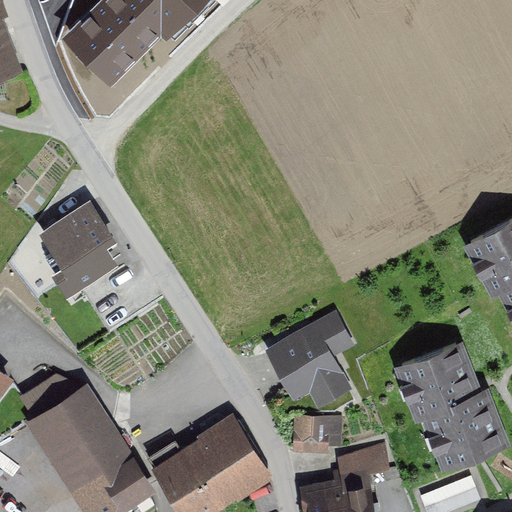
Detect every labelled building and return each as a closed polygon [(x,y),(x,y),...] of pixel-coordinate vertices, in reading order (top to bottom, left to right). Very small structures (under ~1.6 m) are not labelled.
[(100,0),(65,36),(113,83),(163,33),(169,39),(207,0),(100,0)] [(0,71),(18,65),(0,15),(0,71)] [(90,203),(46,232),(78,282),(112,260),(100,242),(111,235),(90,203)] [(511,218),(471,240),(480,256),(483,254),(492,270),(488,272),(498,290),(505,286),(511,299),(511,218)] [(336,314),(271,349),(287,380),(305,371),(321,400),(347,386),(328,352),(350,340),(336,314)] [(456,343),(402,363),(409,379),(413,378),(419,395),(415,396),(423,416),(430,413),(436,431),(440,429),(447,446),(443,448),(449,464),(503,444),(482,389),(475,391),(456,343)] [(0,369),(0,386),(8,375),(0,369)] [(38,417),(86,387),(56,371),(22,394),(38,417)] [(86,387),(38,417),(99,511),(109,511),(150,486),(86,387)] [(326,418),(299,417),(297,444),(324,446),(326,418)] [(239,419),(188,451),(217,498),(268,466),(239,419)] [(195,511),(217,498),(188,451),(183,455),(175,441),(152,455),(187,511),(195,511)] [(381,444),(339,456),(341,469),(348,511),(374,511),(367,467),(385,465),(381,444)] [(398,465),(383,469),(386,480),(400,476),(398,465)] [(338,485),(327,487),(331,511),(348,511),(342,476),(341,469),(335,469),(338,485)] [(472,474),(421,494),(428,511),(441,511),(481,496),(472,474)] [(313,489),(308,490),(311,511),(331,511),(327,487),(320,488),(319,482),(312,483),(313,489)]
